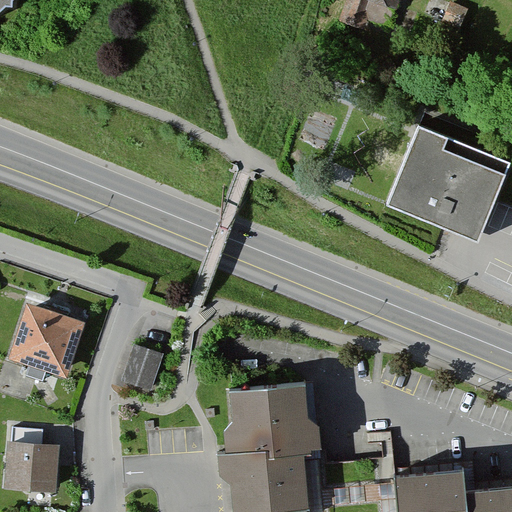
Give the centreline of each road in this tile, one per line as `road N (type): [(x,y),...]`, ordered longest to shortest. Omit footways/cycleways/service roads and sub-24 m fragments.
road 1 (primary): [(0,150),(511,359)]
road 2 (residential): [(105,511),(97,393),(130,289),(0,245)]
